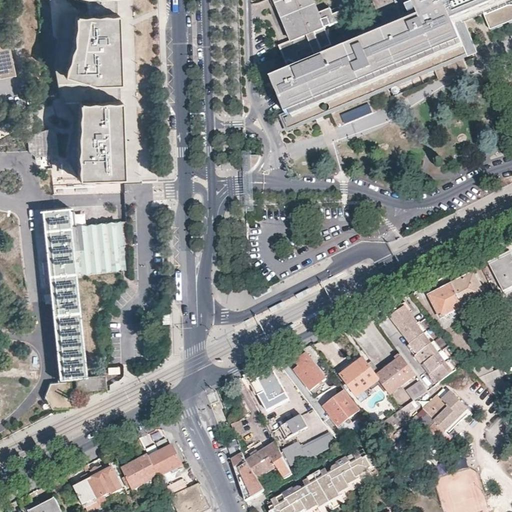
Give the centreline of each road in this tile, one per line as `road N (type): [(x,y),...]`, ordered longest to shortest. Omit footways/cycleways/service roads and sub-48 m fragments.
road 1 (residential): [(190,391),(511,230)]
road 2 (residential): [(197,305),(210,250),(205,0)]
road 3 (residential): [(178,0),(186,244),(197,305)]
road 4 (residential): [(0,489),(190,391)]
road 5 (residential): [(232,511),(192,416),(190,391)]
